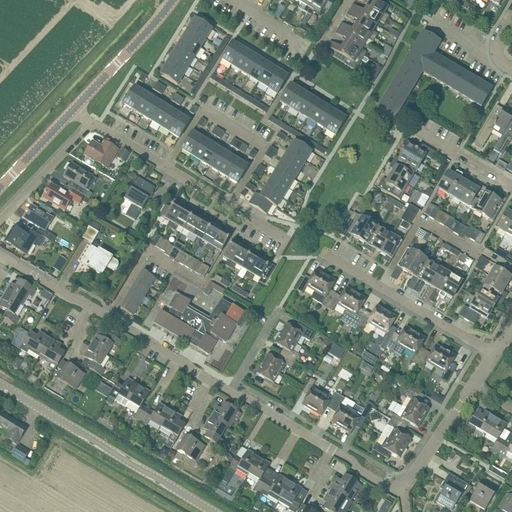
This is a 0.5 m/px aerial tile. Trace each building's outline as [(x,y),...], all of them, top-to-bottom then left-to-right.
[(307,14),(315,0),(302,0),(300,3),(298,7),(298,8),(307,14)] [(315,0),(307,14),(311,16),(314,12),(320,15),(322,11),(327,14),(333,4),(328,1),(328,0),(315,0)] [(387,21),(389,16),(384,13),(387,8),(374,0),(362,0),(369,4),(366,8),(387,21)] [(364,12),(353,5),(349,10),(376,27),(379,21),(384,24),(387,21),(366,8),(364,12)] [(375,39),(378,35),(373,32),(376,27),(349,10),(346,15),(357,22),(355,26),(375,39)] [(206,40),(206,39),(211,31),(194,20),(189,29),(206,40)] [(352,30),(341,23),(338,29),(364,45),(368,40),(373,43),(375,39),(355,26),(352,30)] [(200,49),(206,40),(189,29),(183,39),(200,49)] [(364,57),(366,53),(361,50),(364,45),(338,29),(335,34),(346,40),(343,44),(364,57)] [(431,57),(440,43),(423,33),(422,33),(425,35),(418,46),(416,45),(413,49),(430,59),(431,57)] [(194,59),(200,49),(183,39),(177,48),(194,59)] [(223,51),(228,41),(224,39),(218,48),(223,51)] [(362,61),(364,57),(343,44),(341,48),(330,42),(327,47),(335,52),(332,57),(355,71),(361,61),(362,61)] [(231,66),(241,49),(232,43),(221,60),(231,66)] [(188,68),(194,59),(177,48),(171,57),(188,68)] [(217,60),(223,51),(218,48),(213,57),(217,60)] [(240,72),(250,55),(241,49),(231,66),(240,72)] [(422,73),(430,59),(413,49),(411,53),(413,54),(406,65),(421,74),(422,73)] [(249,78),(260,61),(250,55),(240,72),(249,78)] [(183,77),(188,68),(171,57),(166,67),(183,77)] [(211,69),(217,60),(213,57),(207,66),(211,69)] [(437,82),(446,66),(431,57),(430,59),(422,73),(437,82)] [(258,83),(269,66),(260,61),(249,78),(258,83)] [(412,90),(421,74),(406,65),(397,81),(412,90)] [(206,78),(211,69),(207,66),(201,76),(206,78)] [(268,89),(278,72),(269,66),(258,83),(268,89)] [(451,91),(461,75),(446,66),(437,82),(451,91)] [(177,86),(182,78),(183,77),(166,67),(160,76),(177,86)] [(277,95),(282,86),(288,78),(278,72),(268,89),(277,95)] [(142,84),(146,77),(142,74),(138,81),(142,84)] [(219,85),(221,81),(212,75),(209,79),(219,85)] [(466,100),(476,84),(461,75),(451,91),(466,100)] [(200,88),(206,78),(201,76),(195,85),(200,88)] [(371,76),(368,81),(373,84),(376,79),(371,76)] [(228,91),(231,87),(221,81),(219,85),(228,91)] [(403,105),(412,90),(397,81),(388,96),(403,105)] [(156,93),(160,86),(156,83),(152,90),(156,93)] [(481,108),(490,92),(476,84),(466,100),(481,108)] [(194,97),(200,88),(195,85),(189,94),(194,97)] [(289,108),(300,91),(290,85),(280,102),(289,108)] [(161,95),(165,89),(160,86),(156,93),(161,95)] [(237,97),(240,93),(231,87),(228,91),(237,97)] [(132,111),(143,94),(134,88),(123,105),(132,111)] [(298,114),(309,97),(300,91),(289,108),(298,114)] [(247,102),(249,98),(240,93),(237,97),(247,102)] [(141,117),(152,99),(143,94),(132,111),(141,117)] [(175,104),(179,97),(174,94),(170,101),(175,104)] [(394,120),(403,105),(388,96),(379,112),(394,120)] [(179,107),(184,100),(179,97),(175,104),(179,107)] [(308,120),(318,102),(309,97),(298,114),(308,120)] [(256,108),(259,104),(249,98),(247,102),(256,108)] [(151,122),(161,105),(152,99),(141,117),(151,122)] [(317,125),(327,108),(318,102),(308,120),(317,125)] [(265,114),(268,110),(259,104),(256,108),(265,114)] [(160,128),(171,111),(161,105),(151,122),(160,128)] [(497,105),(474,144),(482,149),(493,131),(502,136),(510,121),(511,122),(511,119),(511,116),(503,111),(498,119),(492,115),(496,107),(497,106),(497,105)] [(193,115),(198,109),(193,106),(189,113),(193,115)] [(326,131),(337,114),(327,108),(317,125),(326,131)] [(169,134),(180,116),(171,111),(160,128),(169,134)] [(335,137),(346,120),(337,114),(326,131),(335,137)] [(179,139),(189,122),(180,116),(169,134),(179,139)] [(277,127),(280,123),(271,117),(268,121),(277,127)] [(201,128),(205,122),(201,119),(197,125),(201,128)] [(502,136),(493,151),(501,156),(511,137),(511,122),(510,121),(502,136)] [(287,133),(289,129),(280,123),(277,127),(287,133)] [(216,137),(220,130),(215,128),(211,134),(216,137)] [(296,138),(298,134),(289,129),(287,133),(296,138)] [(220,140),(224,133),(220,130),(216,137),(220,140)] [(191,156),(201,139),(192,133),(181,150),(191,156)] [(282,142),(285,137),(278,133),(275,138),(282,142)] [(305,144),(308,140),(298,134),(296,138),(305,144)] [(200,162),(210,145),(201,139),(191,156),(200,162)] [(234,148),(238,142),(233,139),(229,146),(234,148)] [(314,150),(317,146),(308,140),(305,144),(314,150)] [(418,148),(405,140),(402,146),(406,148),(403,154),(420,164),(424,157),(430,161),(435,153),(420,145),(418,148)] [(104,150),(92,142),(84,155),(106,169),(117,151),(107,145),(104,150)] [(238,151),(242,145),(238,142),(234,148),(238,151)] [(305,162),(311,153),(294,142),(288,152),(305,162)] [(209,168),(220,151),(210,145),(200,162),(209,168)] [(324,156),(326,151),(317,146),(314,150),(324,156)] [(274,156),(277,151),(270,147),(267,151),(274,156)] [(128,155),(122,150),(117,158),(124,162),(128,155)] [(218,173),(229,156),(220,151),(209,168),(218,173)] [(252,160),(256,153),(252,151),(248,157),(252,160)] [(271,160),(274,156),(267,151),(264,156),(271,160)] [(299,171),(305,162),(288,152),(282,161),(299,171)] [(420,164),(403,154),(400,159),(395,156),(392,162),(396,165),(395,168),(399,170),(402,164),(406,167),(405,169),(414,175),(416,172),(416,171),(420,164)] [(228,179),(238,162),(229,156),(218,173),(228,179)] [(293,181),(299,171),(282,161),(276,170),(293,181)] [(237,185),(247,168),(238,162),(228,179),(237,185)] [(399,170),(395,168),(396,165),(392,162),(389,168),(393,170),(390,176),(407,186),(411,179),(412,179),(414,175),(405,169),(406,167),(402,164),(399,170)] [(89,193),(96,180),(92,178),(92,177),(70,164),(63,177),(74,184),(71,189),(85,197),(87,192),(89,193)] [(441,177),(447,167),(442,164),(436,174),(441,177)] [(262,174),(265,169),(258,165),(255,170),(262,174)] [(259,179),(262,174),(255,170),(252,174),(259,179)] [(287,190),(293,181),(276,170),(271,179),(287,190)] [(458,179),(461,175),(456,172),(453,176),(448,173),(438,190),(445,195),(448,197),(454,188),(457,190),(459,185),(453,182),(456,178),(458,179)] [(437,184),(441,177),(436,174),(432,180),(437,184)] [(464,183),(467,178),(461,175),(458,179),(456,178),(453,182),(459,185),(457,190),(454,188),(448,197),(452,200),(453,199),(459,203),(469,186),(464,183)] [(407,186),(390,176),(387,181),(382,178),(377,188),(399,201),(404,194),(403,194),(404,193),(403,193),(407,186)] [(142,211),(150,198),(155,189),(137,179),(124,201),(132,206),(125,217),(135,222),(141,211),(142,211)] [(282,199),(287,190),(271,179),(265,189),(282,199)] [(251,192),(254,188),(247,183),(244,188),(251,192)] [(70,196),(51,185),(43,199),(64,211),(70,200),(78,205),(83,197),(73,191),(70,196)] [(480,192),(483,188),(478,185),(475,189),(469,186),(459,203),(467,207),(467,208),(470,210),(475,201),(478,202),(481,198),(475,194),(477,190),(480,192)] [(486,196),(489,191),(483,188),(480,192),(477,190),(475,194),(481,198),(478,202),(475,201),(470,210),(474,212),(474,211),(481,216),(491,199),(486,196)] [(282,199),(265,189),(259,198),(255,195),(254,195),(271,206),(276,208),(282,199)] [(428,198),(432,192),(428,189),(424,196),(428,198)] [(265,215),(271,206),(254,195),(249,204),(265,215)] [(386,202),(388,203),(386,207),(391,209),(393,206),(395,202),(389,198),(386,202)] [(492,223),(505,201),(499,198),(497,202),(491,199),(481,216),(489,220),(488,221),(492,223)] [(182,209),(178,207),(180,203),(175,200),(170,209),(165,206),(159,216),(169,223),(166,227),(170,230),(182,209)] [(41,204),(39,208),(50,214),(52,211),(41,204)] [(415,215),(418,210),(408,204),(406,208),(405,209),(415,215)] [(428,218),(433,208),(429,205),(423,215),(428,218)] [(56,245),(59,240),(51,236),(45,232),(53,218),(31,206),(23,219),(39,228),(36,234),(48,241),(52,244),(53,243),(56,245)] [(505,235),(511,222),(511,215),(510,214),(511,210),(511,209),(507,206),(502,215),(493,228),(498,231),(498,230),(505,235)] [(182,230),(193,211),(189,208),(187,212),(182,209),(170,230),(174,232),(177,227),(182,230)] [(433,221),(438,211),(433,208),(428,218),(433,221)] [(412,220),(415,215),(405,209),(403,212),(402,215),(412,220)] [(189,241),(201,220),(197,218),(199,214),(193,211),(182,230),(188,234),(185,239),(189,241)] [(438,223),(443,214),(438,211),(433,221),(438,223)] [(358,240),(368,223),(361,219),(362,218),(353,213),(340,235),(348,240),(351,236),(358,240)] [(443,227),(448,217),(443,214),(438,223),(443,227)] [(409,225),(412,220),(402,215),(399,219),(409,225)] [(453,221),(454,220),(448,217),(443,227),(448,230),(453,221)] [(201,241),(212,222),(208,219),(205,223),(201,220),(189,241),(193,243),(196,238),(201,241)] [(452,233),(457,224),(453,221),(448,230),(447,230),(452,233)] [(207,252),(219,231),(215,229),(217,225),(212,222),(201,241),(206,245),(204,250),(207,252)] [(375,227),(368,223),(358,240),(363,243),(361,247),(366,251),(369,246),(371,248),(374,244),(368,240),(371,236),(374,238),(379,229),(376,227),(375,227)] [(457,236),(463,227),(457,224),(452,233),(457,236)] [(90,245),(97,233),(87,227),(81,239),(90,245)] [(462,239),(464,237),(468,230),(463,227),(457,236),(462,239)] [(468,240),(474,230),(469,227),(468,230),(464,237),(468,240)] [(28,237),(12,228),(4,243),(25,256),(32,244),(39,248),(44,240),(31,232),(28,237)] [(379,253),(389,236),(383,232),(383,231),(379,229),(374,238),(371,236),(368,240),(374,244),(371,248),(369,246),(366,251),(372,254),(375,250),(379,253)] [(220,253),(231,233),(226,230),(224,234),(219,231),(207,252),(211,254),(214,249),(220,253)] [(474,243),(479,233),(474,230),(468,240),(474,243)] [(479,246),(479,245),(484,236),(479,233),(474,243),(479,246)] [(154,247),(160,238),(155,235),(149,244),(154,247)] [(397,240),(389,236),(379,253),(385,256),(383,261),(388,264),(402,242),(397,239),(397,240)] [(434,244),(436,240),(429,236),(427,240),(434,244)] [(159,250),(165,240),(160,238),(154,247),(159,250)] [(228,269),(241,248),(236,245),(239,241),(233,238),(222,258),(228,262),(225,267),(228,269)] [(164,253),(169,245),(170,243),(165,240),(159,250),(164,253)] [(168,258),(174,248),(169,245),(164,253),(163,255),(168,258)] [(449,253),(451,249),(444,245),(441,249),(449,253)] [(97,251),(89,246),(79,263),(101,276),(106,268),(111,271),(114,271),(116,269),(117,267),(117,264),(116,262),(112,259),(112,258),(103,253),(98,250),(97,251)] [(241,269),(252,249),(247,246),(245,250),(241,248),(228,269),(233,271),(235,266),(241,269)] [(490,258),(494,253),(484,247),(481,253),(490,258)] [(173,261),(179,251),(174,248),(168,258),(173,261)] [(247,280),(259,259),(255,256),(257,252),(252,249),(241,269),(247,272),(244,278),(247,280)] [(407,273),(417,256),(410,252),(411,252),(407,249),(394,270),(400,274),(402,270),(407,273)] [(455,257),(458,253),(451,249),(449,253),(455,257)] [(178,264),(184,254),(179,251),(173,261),(178,264)] [(183,266),(189,257),(184,254),(178,264),(183,266)] [(462,265),(466,258),(462,255),(458,262),(462,265)] [(425,261),(419,258),(417,256),(407,273),(413,276),(411,280),(416,283),(418,280),(421,282),(424,277),(418,274),(420,270),(423,271),(429,262),(425,260),(425,261)] [(188,270),(194,260),(189,257),(183,266),(188,270)] [(264,273),(271,260),(266,257),(263,261),(259,259),(247,280),(251,282),(254,277),(260,280),(258,283),(263,286),(269,276),(264,273)] [(485,268),(489,262),(480,257),(474,269),(481,272),(484,267),(485,268)] [(501,265),(504,261),(497,257),(495,261),(501,265)] [(193,272),(198,263),(194,260),(188,270),(193,272)] [(508,269),(511,265),(504,261),(501,265),(508,269)] [(429,286),(439,269),(432,265),(433,264),(429,262),(423,271),(420,270),(418,274),(424,277),(421,282),(418,280),(416,283),(422,287),(424,284),(429,286)] [(198,275),(203,266),(198,263),(193,272),(198,275)] [(203,278),(208,269),(203,266),(198,275),(203,278)] [(511,283),(511,276),(495,266),(492,270),(493,270),(489,277),(506,287),(509,282),(511,283)] [(447,273),(439,269),(429,286),(434,290),(432,293),(437,296),(440,293),(442,294),(445,290),(439,287),(441,283),(444,284),(450,275),(447,273)] [(149,288),(154,279),(142,271),(136,281),(149,288)] [(315,294),(325,276),(316,271),(309,283),(303,279),(296,291),(302,294),(306,288),(315,294)] [(472,281),(476,275),(471,273),(467,279),(472,281)] [(451,300),(462,282),(454,278),(455,277),(450,275),(444,284),(441,283),(439,287),(445,290),(442,294),(440,293),(437,296),(443,300),(445,296),(451,300)] [(219,284),(222,280),(215,276),(212,280),(219,284)] [(326,309),(334,297),(328,294),(335,282),(325,276),(315,294),(311,300),(326,309)] [(506,287),(489,277),(484,285),(483,285),(482,288),(503,301),(506,296),(502,293),(506,287)] [(226,288),(229,284),(222,280),(219,284),(226,288)] [(32,298),(36,291),(24,284),(19,281),(15,287),(11,284),(4,295),(23,307),(29,296),(32,298)] [(143,298),(149,288),(136,281),(131,290),(143,298)] [(224,291),(218,288),(209,283),(203,294),(207,296),(212,289),(222,295),(224,291)] [(238,295),(240,291),(233,287),(231,291),(238,295)] [(500,306),(503,301),(482,288),(479,292),(476,299),(492,309),(496,304),(500,306)] [(346,311),(356,294),(346,289),(339,301),(334,297),(326,309),(332,312),(336,306),(346,311)] [(138,307),(143,298),(131,290),(125,300),(138,307)] [(245,299),(247,295),(240,291),(238,295),(245,299)] [(239,329),(246,315),(220,300),(209,319),(187,307),(190,303),(175,294),(167,307),(171,309),(167,316),(160,312),(153,324),(163,329),(163,330),(169,334),(169,333),(171,334),(171,335),(177,338),(178,338),(189,345),(195,349),(195,348),(208,356),(216,343),(214,341),(216,338),(225,344),(235,327),(239,329)] [(352,335),(357,327),(364,315),(359,312),(366,300),(356,294),(346,311),(352,315),(349,319),(355,322),(349,333),(352,335)] [(23,307),(4,295),(0,302),(0,308),(6,312),(3,318),(15,325),(19,319),(14,316),(20,306),(23,307)] [(492,309),(476,299),(471,306),(470,306),(468,310),(469,310),(474,313),(479,316),(490,323),(493,317),(489,315),(492,309)] [(132,317),(138,307),(125,300),(120,309),(132,317)] [(376,330),(386,312),(377,307),(370,318),(364,315),(357,327),(363,330),(367,324),(376,330)] [(469,310),(468,310),(464,307),(458,317),(463,320),(469,310)] [(468,323),(474,313),(469,310),(463,320),(468,323)] [(393,336),(395,333),(389,330),(396,318),(386,312),(376,330),(386,335),(379,346),(381,350),(384,351),(385,348),(386,348),(393,336)] [(473,326),(479,316),(474,313),(468,323),(473,326)] [(297,332),(285,325),(280,335),(297,345),(301,338),(310,343),(314,335),(309,331),(301,326),(297,332)] [(405,351),(415,334),(405,328),(398,340),(393,336),(386,348),(401,357),(405,351)] [(29,349),(40,356),(50,339),(39,333),(36,336),(36,337),(30,334),(27,338),(20,351),(26,354),(29,349)] [(416,366),(423,355),(417,351),(424,339),(415,334),(405,351),(414,356),(410,363),(416,366)] [(121,343),(109,335),(106,341),(96,336),(89,347),(105,357),(112,346),(117,349),(121,343)] [(280,335),(274,344),(286,351),(282,357),(294,364),(298,358),(299,355),(293,351),(297,345),(280,335)] [(61,346),(50,339),(40,356),(38,358),(49,365),(48,367),(54,371),(61,359),(64,354),(58,351),(59,350),(61,346)] [(333,346),(328,354),(339,360),(343,352),(333,346)] [(435,369),(445,352),(436,346),(429,358),(423,355),(416,366),(422,370),(426,363),(435,369)] [(101,377),(104,370),(99,367),(105,357),(89,347),(83,358),(92,364),(89,370),(101,377)] [(377,359),(364,352),(361,358),(373,365),(377,359)] [(446,384),(454,372),(448,369),(455,357),(445,352),(435,369),(445,374),(441,381),(446,384)] [(279,362),(267,355),(261,365),(279,375),(284,366),(291,370),(294,364),(282,357),(279,362)] [(61,371),(56,379),(76,391),(85,376),(71,367),(73,364),(68,361),(66,364),(62,361),(57,369),(61,371)] [(13,362),(10,366),(17,370),(20,365),(13,362)] [(276,394),(280,389),(273,385),(279,375),(261,365),(256,375),(268,382),(264,387),(276,394)] [(125,408),(138,386),(127,380),(121,389),(116,385),(112,391),(107,399),(106,402),(112,406),(115,402),(125,408)] [(139,422),(147,410),(141,407),(149,393),(138,386),(125,408),(136,414),(133,419),(139,422)] [(107,388),(102,396),(107,399),(112,391),(107,388)] [(423,419),(429,410),(417,403),(421,395),(409,388),(405,396),(411,400),(406,409),(423,419)] [(311,412),(321,394),(311,389),(301,406),(311,412)] [(333,409),(339,397),(334,394),(330,400),(321,394),(311,412),(320,417),(327,406),(333,409)] [(340,429),(350,412),(354,405),(339,397),(333,409),(338,412),(331,423),(340,429)] [(350,412),(340,429),(350,435),(355,426),(360,429),(366,419),(373,406),(368,403),(364,411),(360,417),(350,412)] [(160,428),(170,411),(159,404),(153,414),(147,410),(139,422),(146,426),(149,422),(160,428)] [(216,407),(209,419),(226,429),(229,431),(235,420),(237,421),(241,414),(229,407),(224,404),(221,410),(216,407)] [(423,419),(406,409),(402,407),(396,416),(394,415),(390,421),(402,428),(405,429),(408,424),(417,429),(423,419)] [(181,418),(170,411),(160,428),(171,434),(168,439),(174,443),(181,431),(184,426),(178,423),(179,421),(181,418)] [(376,413),(369,415),(371,423),(378,421),(376,413)] [(485,436),(495,420),(484,413),(478,422),(472,418),(465,431),(471,435),(474,430),(485,436)] [(20,440),(26,430),(2,415),(0,418),(0,429),(8,434),(5,440),(15,446),(19,440),(20,440)] [(220,439),(226,429),(209,419),(202,430),(207,433),(204,438),(208,441),(221,449),(224,442),(220,439)] [(496,456),(504,443),(498,440),(506,426),(495,420),(485,436),(496,442),(490,452),(496,456)] [(411,440),(399,433),(402,428),(390,421),(387,426),(381,436),(388,440),(405,450),(411,440)] [(193,436),(187,433),(186,436),(185,436),(176,451),(195,463),(205,447),(191,439),(193,436)] [(388,440),(382,449),(376,445),(372,451),(384,458),(388,453),(399,460),(405,450),(388,440)] [(511,458),(511,443),(510,447),(504,443),(496,456),(503,460),(506,455),(511,458)] [(26,453),(17,447),(11,456),(21,462),(26,453)] [(234,473),(236,470),(247,476),(248,474),(257,458),(246,451),(241,460),(235,457),(233,461),(232,461),(228,469),(234,473)] [(381,464),(383,460),(372,454),(370,457),(381,464)] [(260,494),(267,482),(261,478),(269,465),(257,458),(248,474),(259,481),(253,490),(260,494)] [(491,466),(488,471),(496,476),(499,471),(491,466)] [(450,511),(456,504),(462,493),(467,485),(448,474),(443,483),(440,488),(443,490),(435,503),(444,509),(444,510),(441,510),(439,511),(448,511),(449,511),(450,511)] [(278,502),(280,499),(289,483),(278,476),(273,486),(267,482),(260,494),(266,498),(267,496),(278,502)] [(351,502),(356,492),(357,493),(361,486),(349,479),(344,476),(341,482),(337,479),(330,490),(346,500),(346,499),(351,502)] [(480,483),(477,481),(474,487),(477,488),(468,502),(484,511),(496,492),(480,483)] [(278,502),(288,509),(287,510),(289,511),(295,511),(301,502),(295,499),(301,490),(289,483),(280,499),(278,502)] [(346,500),(330,490),(323,502),(326,503),(327,504),(324,510),(326,511),(347,511),(352,503),(351,502),(346,499),(346,500)] [(511,511),(511,498),(508,496),(499,511),(500,511),(499,511),(511,511)]
